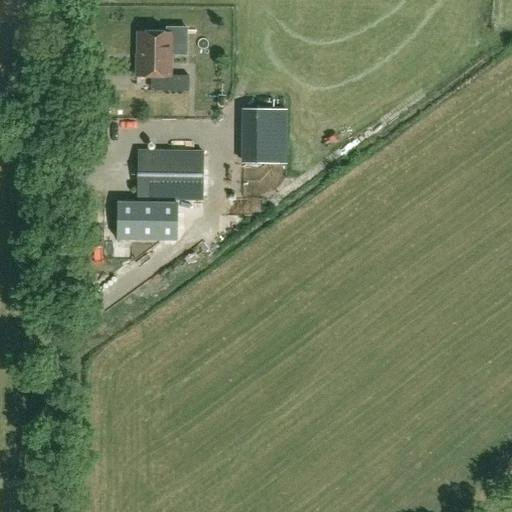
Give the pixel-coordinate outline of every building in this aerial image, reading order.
[(136,76),(136,77),(160,77),(160,92),(188,92),(188,76),(168,76),(169,34),(138,34),(138,76),(136,76)] [(286,166),(286,111),(246,111),(246,165),(286,166)] [(137,200),(202,201),(203,152),(138,152),(137,200)] [(117,240),(177,240),(177,204),(117,204),(117,240)] [(157,264),(97,299),(106,314),(166,279),(157,264)]
